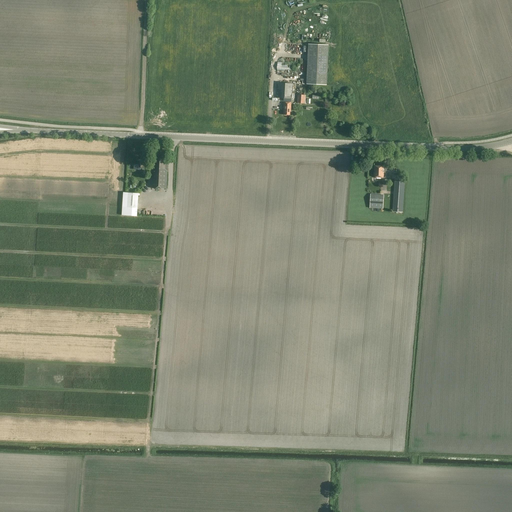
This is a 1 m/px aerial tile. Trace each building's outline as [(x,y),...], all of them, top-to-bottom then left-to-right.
[(327,85),(329,45),(308,44),(306,84),(327,85)] [(282,84),(278,84),(278,98),(283,98),(283,101),(291,102),(292,84),(282,84)] [(305,96),(297,95),(297,103),(304,104),(305,96)] [(166,159),(155,158),(155,162),(153,162),(153,166),(152,166),(151,188),(166,189),(167,171),(165,170),(166,159)] [(383,166),(376,166),(375,172),(374,177),(383,177),(383,173),(382,173),(383,166)] [(405,180),(395,179),(393,212),(403,212),(405,180)] [(134,207),(135,193),(128,193),(127,207),(134,207)] [(383,195),(370,195),(370,208),(383,209),(383,195)]
